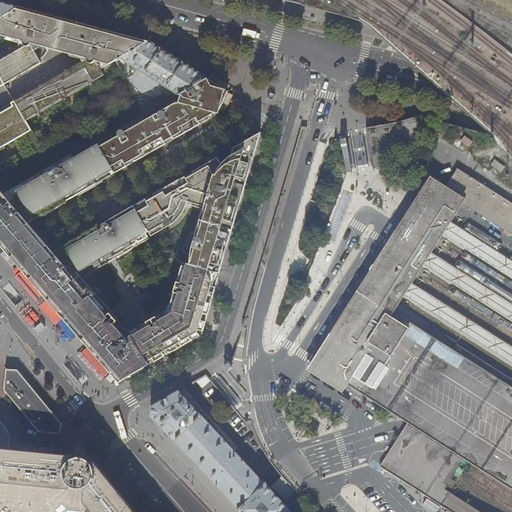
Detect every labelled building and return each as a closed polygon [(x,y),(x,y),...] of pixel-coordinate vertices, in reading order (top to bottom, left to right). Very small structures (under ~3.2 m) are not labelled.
[(0,18),(18,6),(0,1),(0,18)] [(149,42),(108,31),(95,27),(25,8),(18,6),(0,18),(0,34),(30,43),(0,60),(0,76),(4,84),(41,63),(39,59),(41,58),(43,56),(45,54),(47,51),(48,49),(48,48),(87,58),(14,101),(22,115),(25,121),(104,75),(101,69),(110,65),(116,61),(120,59),(150,42),(149,42)] [(207,78),(150,42),(120,59),(116,61),(129,83),(136,79),(137,76),(140,70),(158,81),(157,82),(158,82),(158,83),(154,87),(153,85),(149,84),(134,92),(135,94),(146,113),(178,94),(207,78)] [(195,127),(219,113),(226,91),(222,87),(207,78),(178,94),(180,96),(180,99),(180,102),(178,102),(175,103),(173,104),(171,106),(169,108),(170,109),(166,112),(165,111),(164,110),(163,109),(162,109),(161,110),(160,110),(160,111),(159,112),(159,113),(154,116),(155,116),(126,132),(125,132),(125,131),(124,130),(123,130),(122,130),(121,131),(120,131),(119,133),(119,134),(119,135),(119,136),(100,147),(115,173),(120,170),(144,156),(168,143),(195,127)] [(0,147),(30,130),(25,121),(22,115),(14,101),(0,109),(0,147)] [(404,121),(368,128),(370,139),(407,133),(404,121)] [(240,205),(244,190),(246,184),(249,172),(252,162),(261,133),(234,149),(234,159),(222,166),(218,158),(206,165),(172,184),(146,199),(134,206),(154,241),(155,240),(159,238),(164,235),(168,232),(171,229),(174,225),(176,222),(177,218),(192,222),(181,263),(219,274),(221,266),(226,250),(230,237),(236,217),(240,205)] [(463,136),(459,142),(468,148),(472,142),(463,136)] [(115,173),(100,147),(99,144),(43,175),(41,172),(4,194),(0,189),(0,239),(29,223),(36,218),(64,202),(83,191),(101,181),(115,173)] [(464,205),(511,235),(511,203),(466,174),(457,168),(446,187),(437,181),(430,177),(413,203),(356,293),(340,319),(308,369),(345,391),(349,384),(356,388),(363,393),(367,395),(406,420),(463,456),(511,487),(511,387),(452,349),(430,334),(412,323),(410,327),(403,322),(393,316),(396,312),(399,306),(405,298),(406,296),(409,291),(414,284),(414,283),(425,266),(428,260),(432,254),(444,236),(448,229),(453,222),(458,213),(464,205)] [(129,323),(90,277),(110,265),(125,257),(154,241),(134,206),(118,215),(100,225),(85,234),(53,252),(23,269),(35,284),(57,309),(61,314),(89,347),(99,358),(112,373),(116,378),(123,379),(140,369),(159,358),(183,344),(192,340),(201,334),(203,327),(211,299),(214,291),(217,280),(219,274),(181,263),(174,261),(162,304),(129,323)] [(511,260),(453,222),(448,229),(444,236),(511,279),(511,260)] [(53,252),(45,241),(40,236),(29,223),(0,239),(0,243),(11,256),(23,269),(53,252)] [(511,322),(511,304),(432,254),(428,260),(425,266),(511,322)] [(511,346),(414,284),(409,291),(406,296),(511,365),(511,346)] [(46,403),(18,370),(6,369),(4,390),(39,432),(60,434),(62,422),(46,403)] [(201,388),(209,381),(205,375),(196,381),(201,388)] [(290,511),(179,390),(152,406),(151,416),(161,427),(174,441),(189,457),(203,472),(217,487),(230,501),(240,511),(290,511)] [(463,456),(406,420),(401,428),(398,434),(390,447),(383,457),(381,460),(438,497),(440,494),(442,490),(447,482),(463,456)] [(0,511),(55,511),(63,505),(67,511),(80,511),(82,511),(88,507),(92,511),(135,511),(114,486),(93,461),(91,462),(89,460),(87,459),(84,457),(81,457),(77,457),(76,457),(72,458),(73,455),(68,455),(69,452),(59,451),(58,454),(5,449),(5,445),(0,438),(0,434),(2,432),(0,429),(0,511)] [(273,487),(292,507),(300,499),(300,495),(284,477),(273,487)]
